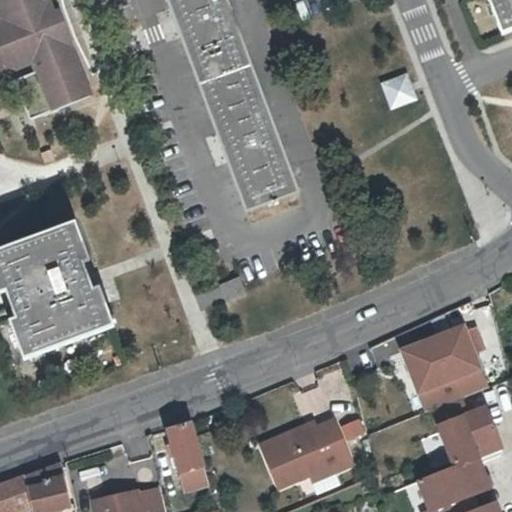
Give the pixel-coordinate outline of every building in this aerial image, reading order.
[(51,0),(0,0),(0,76),(33,65),(36,73),(18,79),(31,117),(50,110),(92,95),(61,8),(55,10),(51,0)] [(230,0),(171,0),(252,210),(303,190),(230,0)] [(511,0),(493,0),(506,32),(511,29),(511,0)] [(405,72),(377,82),(386,110),(415,100),(405,72)] [(51,149),(40,153),(44,164),(55,160),(51,149)] [(24,321),(19,324),(33,361),(123,328),(108,290),(103,292),(97,277),(91,264),(98,262),(83,226),(0,256),(0,275),(8,296),(13,294),(24,321)] [(236,298),(246,295),(240,278),(221,285),(228,302),(236,298)] [(491,388),(468,325),(401,349),(424,412),(491,388)] [(456,472),(478,463),(472,449),(497,440),(485,411),(468,418),(461,402),(432,413),(456,472)] [(338,426),(345,442),(364,434),(358,418),(338,426)] [(312,426),(259,448),(261,453),(314,432),(312,426)] [(329,470),(332,477),(350,470),(332,426),(314,432),(261,453),(276,491),(308,479),(329,470)] [(176,459),(186,493),(210,486),(192,427),(169,434),(173,450),(176,459)] [(502,453),(497,440),(472,449),(478,463),(502,453)] [(170,461),(176,459),(173,450),(168,452),(170,461)] [(485,461),(422,487),(431,511),(467,511),(500,499),(485,461)] [(32,511),(67,511),(60,482),(57,470),(25,481),(32,511)] [(311,485),(332,477),(329,470),(308,479),(311,485)] [(0,511),(29,511),(32,511),(25,481),(24,480),(0,488),(0,511)] [(133,498),(92,508),(93,511),(164,511),(160,494),(135,500),(133,498)] [(503,511),(500,503),(477,511),(503,511)]
